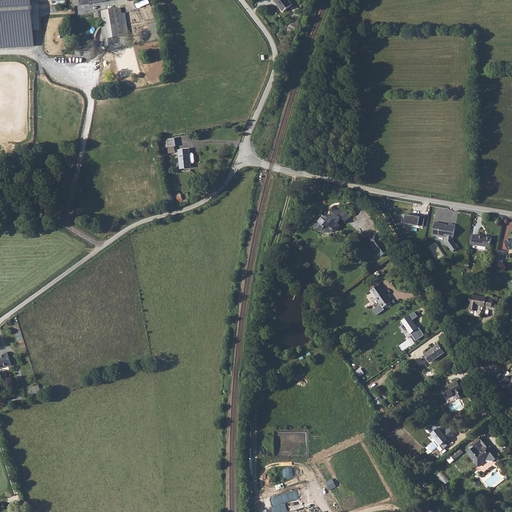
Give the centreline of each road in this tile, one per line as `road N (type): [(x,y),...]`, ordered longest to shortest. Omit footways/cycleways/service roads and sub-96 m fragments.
road 1 (track): [(348,0),(267,275),(254,389)]
road 2 (unclassified): [(0,320),(128,227),(205,199),(238,165)]
road 3 (unclassified): [(511,212),(257,161)]
road 4 (unclassified): [(511,443),(424,282)]
road 5 (unclassified): [(247,141),(276,57),(242,0)]
road 6 (unknown): [(87,162),(166,154),(177,211)]
